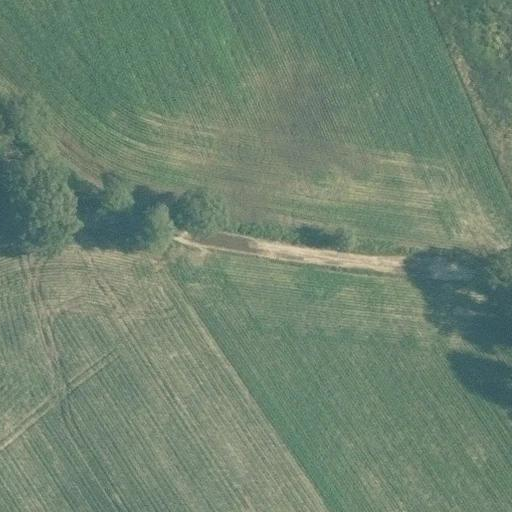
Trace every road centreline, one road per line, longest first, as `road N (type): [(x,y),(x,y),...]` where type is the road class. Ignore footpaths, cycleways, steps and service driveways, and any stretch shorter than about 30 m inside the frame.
road 1 (track): [(0,152),(68,236),(511,288)]
road 2 (unknown): [(31,511),(97,396),(96,239)]
